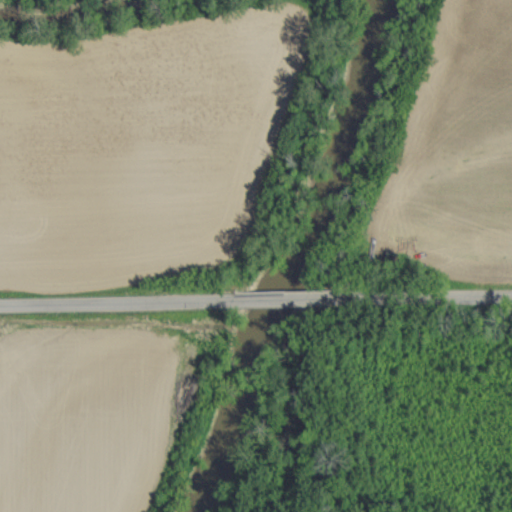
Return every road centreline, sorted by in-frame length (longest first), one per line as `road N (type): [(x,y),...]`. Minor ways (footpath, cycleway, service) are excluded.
road 1 (tertiary): [(235,299),(0,308)]
road 2 (tertiary): [(511,293),(343,296)]
